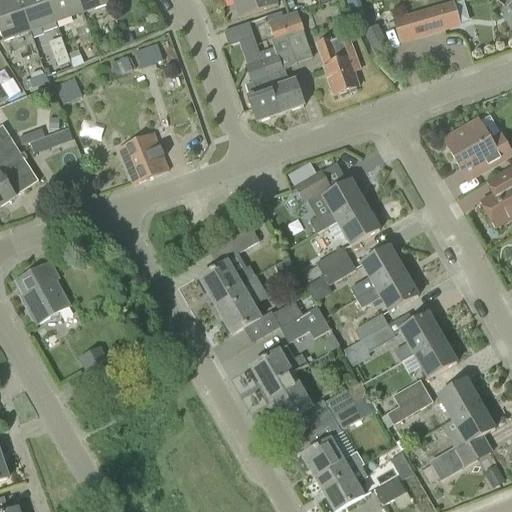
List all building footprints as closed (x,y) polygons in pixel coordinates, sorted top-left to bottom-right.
[(0,31),(5,45),(32,35),(19,0),(9,0),(0,3),(0,31)] [(19,0),(32,35),(58,26),(49,0),(19,0)] [(49,0),(58,26),(85,17),(78,0),(49,0)] [(78,0),(85,17),(112,8),(109,0),(78,0)] [(276,0),(233,0),(241,22),(279,9),(276,0)] [(399,47),(461,29),(454,4),(392,22),(399,47)] [(266,19),(274,41),(287,36),(281,19),(282,18),(281,14),(266,19)] [(281,19),(287,36),(302,31),(297,14),(282,18),(281,19)] [(228,48),(253,39),(248,25),(223,34),(228,48)] [(376,55),(388,49),(378,29),(365,35),(376,55)] [(60,68),(72,63),(62,38),(50,43),(60,68)] [(335,101),(360,93),(354,77),(361,74),(348,39),(331,45),(318,50),(327,72),(325,73),(335,101)] [(269,83),(285,77),(274,41),(255,47),(262,66),(263,66),(269,83)] [(140,71),(163,64),(157,46),(134,53),(140,71)] [(121,79),(133,74),(127,60),(115,65),(121,79)] [(254,88),(269,83),(263,66),(262,66),(248,71),(254,88)] [(63,108),(82,100),(73,80),(54,89),(63,108)] [(273,94),(281,119),(305,110),(297,86),(273,94)] [(257,127),(281,119),(273,94),(249,102),(257,127)] [(489,146),(477,127),(444,146),(468,187),(511,161),(498,140),(489,146)] [(0,162),(17,152),(2,130),(0,131),(0,162)] [(55,154),(72,146),(67,134),(50,142),(55,154)] [(134,189),(169,175),(154,138),(119,152),(134,189)] [(17,152),(0,162),(0,211),(16,201),(14,199),(37,184),(17,152)] [(511,192),(495,201),(481,209),(495,234),(511,224),(511,168),(501,175),(511,192)] [(305,209),(331,194),(322,179),(296,194),(305,209)] [(366,211),(352,187),(323,204),(330,216),(309,228),(316,240),(329,233),(366,211)] [(366,211),(329,233),(334,241),(342,237),(351,252),(380,236),(366,211)] [(237,257),(259,244),(251,230),(229,242),(237,257)] [(299,269),(310,262),(301,248),(290,255),(299,269)] [(358,305),(404,278),(390,254),(362,270),(368,281),(358,286),(364,297),(355,302),(358,305)] [(312,287),(349,266),(343,255),(303,278),(307,286),(311,284),(312,287)] [(250,272),(237,280),(229,266),(200,282),(219,316),(233,308),(227,298),(256,281),(250,272)] [(349,266),(312,287),(314,290),(321,286),(324,291),(327,290),(328,292),(356,276),(349,266)] [(35,329),(70,311),(57,285),(60,284),(51,268),(16,286),(23,299),(20,300),(35,329)] [(262,277),(256,281),(227,298),(233,308),(219,316),(233,339),(261,323),(248,300),(269,288),(262,277)] [(404,278),(358,305),(361,312),(380,301),(390,319),(419,302),(404,278)] [(279,331),(303,318),(294,304),(271,317),(279,331)] [(314,342),(330,333),(317,310),(280,332),(288,347),(309,335),(314,342)] [(381,317),(354,333),(361,344),(388,329),(381,317)] [(415,361),(443,345),(429,321),(401,337),(406,347),(393,354),(400,366),(413,358),(415,361)] [(361,344),(343,354),(352,370),(370,360),(368,356),(395,341),(393,338),(388,329),(361,344)] [(44,353),(59,345),(54,335),(39,342),(44,353)] [(443,345),(415,361),(429,385),(457,369),(443,345)] [(278,387),(293,378),(293,377),(308,368),(302,357),(294,362),(287,350),(251,371),(271,405),(284,397),(278,387)] [(352,371),(360,385),(360,386),(376,377),(368,362),(352,371)] [(109,364),(86,375),(93,391),(94,392),(117,381),(109,364)] [(284,397),(271,405),(284,428),(313,411),(301,392),(305,390),(301,383),(297,385),(293,378),(278,387),(284,397)] [(397,411),(381,420),(383,424),(399,415),(428,398),(419,383),(393,399),(399,410),(397,411)] [(368,399),(360,386),(360,385),(324,405),(332,419),(368,399)] [(468,387),(439,403),(451,424),(441,430),(443,433),(453,427),(482,411),(468,387)] [(399,415),(383,424),(388,432),(404,422),(433,406),(428,398),(399,415)] [(368,399),(332,419),(341,434),(376,413),(368,399)] [(121,402),(99,413),(104,422),(126,411),(121,402)] [(453,451),(429,465),(440,484),(492,455),(485,442),(496,436),(482,411),(453,427),(443,433),(453,451)] [(336,487),(362,472),(361,470),(364,468),(356,455),(343,463),(332,444),(303,461),(317,484),(330,477),(336,487)] [(0,484),(9,481),(0,455),(0,484)] [(405,455),(393,460),(403,482),(415,476),(405,455)] [(483,475),(492,491),(505,484),(496,468),(483,475)] [(330,477),(317,484),(332,511),(345,511),(365,501),(356,486),(367,480),(362,472),(336,487),(330,477)] [(409,503),(407,499),(397,481),(374,494),(382,509),(393,503),(397,510),(409,503)]
